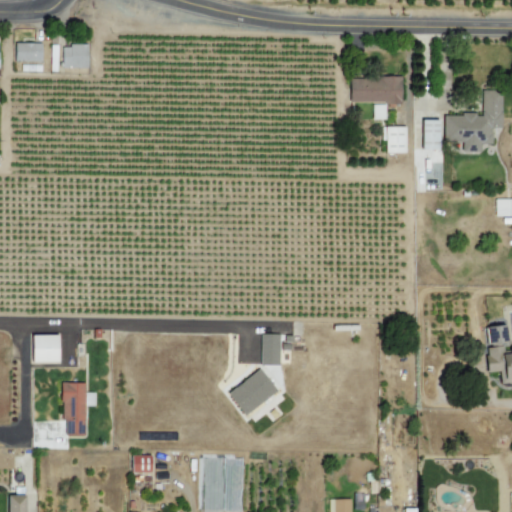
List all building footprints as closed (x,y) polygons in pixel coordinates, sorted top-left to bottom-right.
[(39,43),(13,43),(12,61),(39,62),(39,43)] [(60,67),(85,68),(86,46),(60,45),(60,67)] [(399,102),(399,77),(347,77),(348,103),(399,102)] [(441,115),(441,142),(460,141),(460,152),(479,152),(479,144),(490,144),(490,128),(500,128),(500,90),(479,90),(479,114),(441,115)] [(371,120),(383,119),(383,104),(371,104),(371,120)] [(437,120),(419,120),(420,150),(437,149),(437,120)] [(404,152),(403,127),(381,127),(382,153),(404,152)] [(493,216),(511,216),(511,199),(493,199),(493,216)] [(504,342),(503,326),(485,326),(485,343),(504,342)] [(258,365),(277,365),(277,334),(258,334),(258,365)] [(55,335),(28,335),(29,362),(56,362),(55,335)] [(242,415),(274,391),(257,369),(225,393),(242,415)] [(83,383),(59,383),(59,421),(64,421),(64,436),(83,436),(83,406),(93,406),(93,393),(83,393),(83,383)] [(66,448),(65,435),(63,435),(63,421),(30,422),(30,449),(66,448)] [(149,473),(149,455),(129,456),(129,473),(149,473)] [(22,511),(22,495),(5,495),(5,511),(22,511)] [(348,511),(348,499),(326,499),(326,511),(348,511)]
